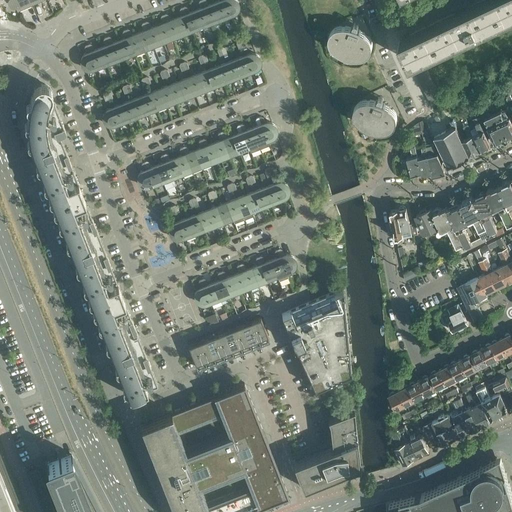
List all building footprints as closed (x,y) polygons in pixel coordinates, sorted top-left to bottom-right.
[(32,2),(30,0),(8,0),(10,2),(12,4),(15,4),(17,9),(32,2)] [(201,8),(195,10),(201,27),(211,23),(201,0),(199,0),(198,2),(201,8)] [(201,0),(211,23),(220,19),(214,3),(208,5),(206,0),(201,0)] [(219,0),(220,0),(214,3),(220,19),(230,15),(223,0),(219,0)] [(223,0),(230,15),(235,14),(236,12),(237,11),(238,10),(238,9),(239,6),(239,2),(237,0),(223,0)] [(511,0),(482,0),(400,39),(411,61),(511,13),(511,0)] [(185,6),(183,7),(192,30),(201,27),(195,10),(189,12),(187,7),(185,6)] [(182,15),(176,17),(182,34),(192,30),(183,7),(180,8),(179,10),(182,15)] [(166,13),(164,14),(173,38),(182,34),(176,17),(170,20),(168,14),(166,13)] [(163,23),(157,25),(163,42),(173,38),(164,14),(161,15),(161,17),(163,23)] [(147,21),(144,22),(154,45),(163,42),(157,25),(151,27),(149,22),(147,21)] [(144,30),(138,32),(144,49),(154,45),(144,22),(142,23),(141,25),(144,30)] [(342,26),(339,26),(337,27),(333,29),(330,33),(329,38),(330,42),(332,46),(338,52),(346,56),(354,57),(362,57),(367,56),(370,53),(372,48),(373,44),(371,40),(371,38),(370,37),(369,36),(366,34),(363,31),(361,29),(357,28),(358,27),(359,25),(358,24),(357,23),(355,23),(354,23),(353,25),(353,27),(350,26),(346,26),(342,26)] [(128,28),(125,29),(135,53),(144,49),(138,32),(132,35),(130,29),(128,28)] [(124,38),(119,40),(125,57),(135,53),(125,29),(123,30),(122,32),(124,38)] [(109,36),(106,37),(116,60),(125,57),(119,40),(113,42),(111,37),(109,36)] [(106,45),(100,47),(106,64),(116,60),(106,37),(104,38),(103,40),(106,45)] [(90,43),(88,44),(97,68),(106,64),(100,47),(94,50),(92,44),(90,43)] [(97,68),(88,44),(85,45),(84,47),(86,53),(85,53),(84,54),(83,55),(82,57),(81,57),(81,59),(81,61),(81,63),(81,64),(82,66),(83,67),(84,68),(86,69),(88,70),(90,70),(91,70),(93,69),(97,68)] [(249,53),(245,55),(252,71),(256,69),(258,68),(259,67),(260,66),(260,65),(261,62),(261,58),(259,55),(256,53),(255,53),(254,53),(252,53),(250,53),(249,53)] [(245,55),(236,58),(242,75),(252,71),(245,55)] [(236,58),(226,62),(233,79),(242,75),(236,58)] [(412,65),(415,71),(426,65),(423,60),(412,65)] [(226,62),(217,66),(223,82),(233,79),(226,62)] [(415,71),(417,76),(428,71),(426,65),(415,71)] [(217,66),(207,70),(214,86),(223,82),(217,66)] [(207,70),(198,73),(204,90),(214,86),(207,70)] [(417,76),(420,81),(431,76),(428,71),(417,76)] [(198,73),(188,77),(195,94),(204,90),(198,73)] [(420,81),(422,86),(433,81),(431,76),(420,81)] [(188,77),(179,81),(185,97),(195,94),(188,77)] [(179,81),(169,85),(176,101),(185,97),(179,81)] [(422,86),(425,92),(436,87),(433,81),(422,86)] [(72,165),(60,136),(64,134),(65,134),(65,133),(66,132),(66,131),(66,130),(63,123),(52,95),(52,94),(52,92),(52,90),(51,89),(50,88),(49,86),(48,85),(47,85),(45,84),(43,84),(42,84),(40,84),(38,85),(37,86),(36,87),(35,88),(34,89),(33,90),(32,94),(31,97),(30,99),(30,102),(29,105),(29,107),(28,114),(28,117),(28,120),(28,122),(28,125),(28,128),(28,130),(28,132),(29,136),(30,138),(30,141),(31,145),(32,147),(45,179),(54,202),(82,191),(72,166),(72,165)] [(169,85),(160,88),(166,105),(176,101),(169,85)] [(425,92),(427,97),(438,92),(436,87),(425,92)] [(160,88),(150,92),(157,109),(166,105),(160,88)] [(150,92),(141,96),(147,112),(157,109),(150,92)] [(438,92),(427,97),(430,102),(441,97),(438,92)] [(141,96),(131,99),(138,116),(147,112),(141,96)] [(362,100),(361,101),(357,103),(355,107),(354,111),(354,116),(357,120),(363,126),(370,129),(379,131),(387,131),(391,129),(395,126),(397,122),(397,117),(396,113),(395,112),(394,111),(391,107),(388,105),(385,103),(382,102),(383,101),(383,99),(383,98),(382,97),(380,97),(379,97),(378,99),(378,100),(374,100),(371,99),(367,99),(363,100),(362,100)] [(131,99),(122,103),(128,120),(138,116),(131,99)] [(122,103),(112,107),(119,124),(128,120),(122,103)] [(449,108),(452,114),(461,109),(459,105),(460,104),(459,103),(449,108)] [(119,124),(112,107),(108,108),(107,109),(106,110),(105,111),(104,113),(103,115),(103,117),(103,119),(103,120),(104,122),(105,123),(107,124),(108,125),(110,125),(112,126),(114,125),(115,125),(119,124)] [(485,118),(496,143),(505,139),(509,137),(511,135),(511,121),(510,116),(505,118),(501,110),(485,118)] [(261,116),(259,117),(268,140),(272,138),(273,138),(274,137),(276,134),(277,132),(277,128),(275,125),(272,122),(270,122),(268,122),(267,122),(265,122),(263,117),(261,116)] [(470,155),(462,139),(456,126),(454,122),(452,124),(448,116),(429,125),(434,136),(448,166),(470,155)] [(477,127),(471,130),(481,150),(482,150),(484,151),(486,150),(487,148),(487,147),(492,145),(478,116),(473,118),(477,127)] [(258,125),(252,127),(260,149),(270,145),(268,140),(259,117),(256,118),(256,120),(258,125)] [(420,123),(422,133),(428,131),(423,120),(420,121),(420,123)] [(240,124),(249,148),(251,153),(260,149),(252,127),(246,130),(244,124),(242,123),(240,124)] [(422,133),(420,123),(415,126),(415,127),(412,128),(414,135),(422,133)] [(239,132),(233,135),(239,151),(249,148),(240,124),(237,125),(237,127),(239,132)] [(470,136),(462,139),(470,155),(481,150),(471,130),(468,124),(463,126),(467,134),(469,133),(470,136)] [(219,140),(214,142),(220,159),(230,155),(220,131),(218,132),(217,134),(219,140)] [(223,131),(220,131),(230,155),(239,151),(233,135),(227,137),(225,131),(223,131)] [(204,138),(202,139),(211,162),(220,159),(214,142),(208,144),(206,139),(204,138)] [(201,147),(195,150),(201,166),(211,162),(202,139),(199,140),(198,142),(201,147)] [(185,146),(182,147),(192,170),(201,166),(195,150),(189,152),(187,147),(185,146)] [(419,173),(421,172),(418,158),(415,146),(411,148),(405,149),(407,158),(402,159),(402,161),(403,167),(405,168),(409,167),(411,175),(412,174),(414,176),(417,175),(418,173),(419,173)] [(181,155),(175,157),(182,174),(192,170),(182,147),(180,147),(179,149),(181,155)] [(429,173),(432,172),(429,158),(427,150),(426,147),(421,148),(424,156),(418,158),(421,172),(422,175),(423,175),(425,176),(428,175),(429,173),(430,173),(429,173)] [(429,158),(432,172),(433,176),(434,176),(436,177),(439,176),(441,174),(442,173),(446,172),(444,166),(435,148),(427,150),(429,158)] [(166,153),(163,154),(173,178),(182,174),(175,157),(170,160),(168,154),(166,153)] [(162,162),(156,165),(163,181),(173,178),(163,154),(161,155),(160,157),(162,162)] [(154,185),(144,161),(142,162),(141,164),(143,170),(142,171),(140,172),(139,173),(138,175),(138,176),(138,178),(138,180),(138,181),(139,183),(140,184),(141,185),(143,186),(145,187),(147,187),(148,187),(150,186),(154,185)] [(147,161),(144,161),(154,185),(163,181),(156,165),(151,167),(149,162),(147,161)] [(503,184),(498,186),(511,214),(511,182),(511,180),(510,181),(510,180),(508,180),(504,181),(504,183),(503,184)] [(277,182),(274,183),(280,200),(283,199),(285,198),(286,196),(288,195),(288,193),(289,190),(288,187),(287,184),(284,182),(283,182),(281,181),(279,181),(277,182)] [(264,187),(271,203),(273,208),(282,204),(280,200),(274,183),(264,187)] [(487,192),(486,192),(494,210),(500,208),(510,229),(511,227),(511,214),(498,186),(494,188),(493,189),(492,189),(490,188),(487,189),(486,191),(487,192)] [(264,187),(255,191),(261,207),(271,203),(264,187)] [(54,202),(94,303),(121,292),(82,191),(54,202)] [(255,191),(245,194),(252,211),(261,207),(255,191)] [(478,196),(473,198),(490,233),(495,231),(497,235),(504,231),(502,227),(497,229),(489,213),(494,210),(486,192),(485,192),(482,191),(479,193),(479,195),(478,196)] [(245,194),(236,198),(242,214),(252,211),(245,194)] [(236,198),(226,202),(233,218),(242,214),(236,198)] [(462,203),(461,204),(480,244),(487,240),(485,236),(490,233),(473,198),(469,200),(467,201),(467,200),(465,200),(462,201),(461,203),(462,203)] [(226,202),(217,205),(223,222),(233,218),(226,202)] [(453,207),(448,210),(467,250),(480,244),(461,204),(459,204),(457,203),(454,205),(453,207)] [(217,205),(207,209),(214,226),(223,222),(217,205)] [(416,223),(410,224),(407,207),(406,207),(404,206),(404,205),(400,206),(399,208),(398,209),(398,208),(391,209),(396,236),(397,241),(404,240),(404,237),(412,235),(418,234),(416,223)] [(432,210),(439,224),(442,231),(448,228),(460,253),(467,250),(448,210),(446,206),(442,208),(441,208),(440,208),(438,207),(432,210)] [(430,229),(439,224),(432,210),(431,208),(427,210),(426,207),(420,210),(421,213),(417,215),(426,233),(431,231),(430,229)] [(207,209),(198,213),(204,229),(214,226),(207,209)] [(198,213),(188,217),(195,233),(204,229),(198,213)] [(188,217),(179,220),(185,237),(195,233),(188,217)] [(185,237),(179,220),(175,222),(173,223),(172,224),(171,225),(170,227),(169,228),(169,230),(169,232),(170,233),(171,235),(172,236),(173,237),(174,238),(175,239),(178,239),(180,239),(181,239),(185,237)] [(500,244),(502,250),(511,270),(511,258),(507,248),(508,247),(502,236),(497,239),(497,240),(499,244),(500,244)] [(490,248),(499,244),(497,240),(488,244),(490,248)] [(280,248),(278,249),(287,272),(292,270),(293,269),(295,268),(296,266),(296,263),(296,259),(294,256),(291,254),(289,254),(287,254),(286,254),(284,254),(282,249),(280,248)] [(277,257),(271,259),(277,276),(287,272),(278,249),(275,250),(274,252),(277,257)] [(504,264),(499,267),(506,283),(507,282),(509,283),(511,282),(511,280),(511,279),(511,270),(502,250),(498,252),(504,264)] [(443,255),(445,260),(454,256),(452,251),(443,255)] [(261,255),(259,256),(268,280),(277,276),(271,259),(265,262),(263,256),(261,255)] [(257,265),(252,267),(258,284),(268,280),(259,256),(256,257),(255,259),(257,265)] [(487,257),(483,259),(496,287),(499,286),(501,287),(504,285),(504,283),(506,283),(499,267),(493,269),(487,257)] [(485,273),(479,276),(488,294),(491,292),(493,289),(496,287),(483,259),(479,261),(485,273)] [(242,263),(240,264),(249,287),(258,284),(252,267),(246,269),(244,264),(242,263)] [(239,272),(233,274),(239,291),(249,287),(240,264),(237,265),(236,267),(239,272)] [(405,279),(405,280),(418,274),(415,268),(404,273),(404,274),(406,278),(405,279)] [(223,270),(220,271),(230,295),(239,291),(233,274),(227,277),(225,271),(223,270)] [(219,280),(214,282),(220,299),(230,295),(220,271),(218,272),(217,274),(219,280)] [(488,294),(479,276),(458,287),(468,309),(475,305),(472,299),(477,297),(480,299),(487,296),(487,294),(488,294)] [(204,278),(201,279),(211,302),(220,299),(214,282),(208,284),(206,279),(204,278)] [(211,302),(201,279),(199,279),(198,282),(200,287),(199,288),(197,289),(196,290),(195,292),(195,294),(195,295),(195,297),(195,299),(196,300),(197,302),(199,303),(200,303),(202,304),(204,304),(206,304),(207,304),(211,302)] [(295,331),(291,333),(296,345),(298,350),(299,350),(315,387),(350,371),(342,288),(312,301),(282,314),(283,316),(285,319),(286,319),(288,321),(290,321),(295,331)] [(151,367),(132,319),(121,292),(94,303),(130,395),(157,384),(151,368),(151,367)] [(469,324),(462,309),(458,303),(448,308),(454,320),(449,322),(453,331),(459,329),(460,329),(463,328),(463,326),(469,324)] [(209,315),(211,322),(219,319),(217,312),(209,315)] [(261,316),(252,320),(260,342),(267,340),(270,339),(261,316)] [(283,316),(291,333),(295,331),(290,321),(288,321),(286,319),(285,319),(283,316)] [(252,320),(242,324),(251,346),(260,342),(252,320)] [(242,324),(233,327),(242,349),(251,346),(242,324)] [(233,327),(224,331),(233,353),(242,349),(233,327)] [(224,331),(215,334),(224,356),(233,353),(224,331)] [(505,336),(501,338),(508,352),(511,350),(511,335),(511,333),(510,333),(508,333),(505,334),(505,336)] [(215,334),(206,338),(215,360),(224,356),(215,334)] [(206,338),(197,341),(206,364),(215,360),(206,338)] [(492,343),(491,343),(498,357),(508,352),(501,338),(497,340),(495,339),(492,341),(492,343)] [(206,364),(197,341),(188,345),(197,367),(200,366),(206,364)] [(485,346),(481,348),(488,362),(498,357),(491,343),(490,343),(489,343),(486,344),(485,346)] [(488,362),(481,348),(477,350),(476,349),(473,351),(472,352),(471,353),(479,367),(488,362)] [(464,357),(460,359),(467,373),(477,368),(470,354),(469,354),(467,354),(464,355),(464,357)] [(451,364),(450,364),(457,378),(467,373),(460,359),(456,361),(454,360),(451,362),(451,364)] [(444,367),(440,369),(447,383),(457,378),(450,364),(449,364),(448,364),(445,365),(444,367)] [(447,383),(440,369),(436,371),(435,370),(432,372),(431,373),(430,374),(437,388),(447,383)] [(492,378),(494,382),(488,384),(490,387),(494,385),(497,390),(503,387),(506,395),(510,393),(511,396),(511,395),(511,385),(506,372),(492,378)] [(422,378),(418,380),(426,394),(436,389),(428,375),(427,375),(426,375),(423,376),(422,378)] [(409,384),(409,385),(416,399),(426,394),(418,380),(414,382),(413,381),(410,383),(409,384)] [(241,511),(247,509),(247,510),(249,509),(255,506),(255,507),(257,506),(263,503),(263,504),(265,503),(264,503),(271,500),(272,500),(272,499),(278,497),(279,497),(280,497),(280,496),(286,494),(288,494),(287,492),(285,486),(284,484),(282,478),(281,476),(278,470),(279,470),(278,469),(275,462),(276,462),(275,461),(272,455),(273,455),(272,453),(269,447),(270,447),(263,430),(262,430),(260,423),(260,422),(259,422),(257,416),(257,415),(257,414),(256,414),(254,408),(254,406),(253,406),(251,400),(250,398),(248,392),(247,390),(247,391),(245,384),(244,382),(243,383),(243,384),(237,386),(236,386),(235,386),(235,387),(229,389),(227,389),(227,390),(221,392),(219,392),(219,393),(213,395),(211,395),(211,396),(205,398),(204,399),(197,401),(196,402),(190,404),(188,405),(182,408),(182,407),(180,408),(174,411),(174,410),(172,411),(166,414),(166,413),(164,414),(165,414),(158,417),(158,416),(157,417),(151,420),(150,419),(149,420),(149,421),(143,423),(141,423),(142,425),(144,431),(145,433),(148,439),(147,439),(148,441),(148,440),(151,447),(150,447),(151,448),(154,454),(153,455),(154,456),(157,462),(156,462),(157,464),(160,470),(159,470),(160,472),(163,478),(163,480),(164,479),(166,486),(166,487),(167,487),(169,494),(169,495),(170,495),(172,501),(175,510),(176,511),(241,511)] [(403,388),(399,390),(406,404),(416,399),(409,385),(408,385),(406,385),(404,386),(403,388)] [(477,390),(492,419),(510,410),(501,390),(491,395),(486,385),(477,390)] [(406,404),(399,390),(395,392),(393,391),(391,393),(390,394),(389,395),(393,403),(393,405),(394,408),(396,408),(396,409),(406,404)] [(467,395),(472,406),(476,413),(482,424),(491,419),(483,401),(476,404),(471,393),(467,395)] [(461,398),(458,400),(472,429),(482,424),(476,413),(472,406),(467,409),(461,398)] [(472,429),(458,400),(454,401),(460,413),(453,416),(462,433),(472,429)] [(294,463),(303,488),(356,467),(356,466),(354,467),(354,460),(353,453),(353,449),(353,438),(350,410),(351,410),(351,409),(328,418),(338,445),(294,463)] [(440,417),(433,421),(438,431),(442,438),(444,443),(453,438),(462,434),(451,412),(445,415),(444,413),(439,415),(440,417)] [(438,431),(433,421),(424,425),(432,443),(442,438),(438,431)] [(420,454),(410,435),(405,425),(390,432),(397,446),(395,447),(398,451),(394,453),(400,464),(413,458),(413,457),(420,454)] [(412,434),(410,435),(420,454),(429,449),(422,434),(414,438),(412,434)] [(72,455),(47,464),(49,469),(66,511),(99,511),(78,470),(74,459),(72,455)] [(511,511),(511,490),(510,482),(506,472),(501,456),(491,461),(471,471),(422,494),(421,494),(422,496),(402,501),(399,506),(397,504),(395,507),(397,509),(394,511),(451,511),(484,500),(487,511),(511,511)] [(55,511),(38,468),(27,472),(42,511),(55,511)]
